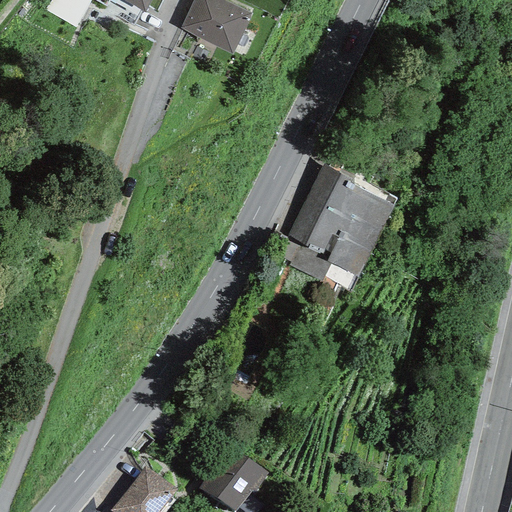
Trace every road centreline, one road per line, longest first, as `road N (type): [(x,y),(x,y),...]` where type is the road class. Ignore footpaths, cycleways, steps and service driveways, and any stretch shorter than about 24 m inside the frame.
road 1 (tertiary): [(362,0),(202,309),(47,511)]
road 2 (residential): [(0,511),(154,65),(184,0)]
road 3 (tertiary): [(482,511),(511,375)]
